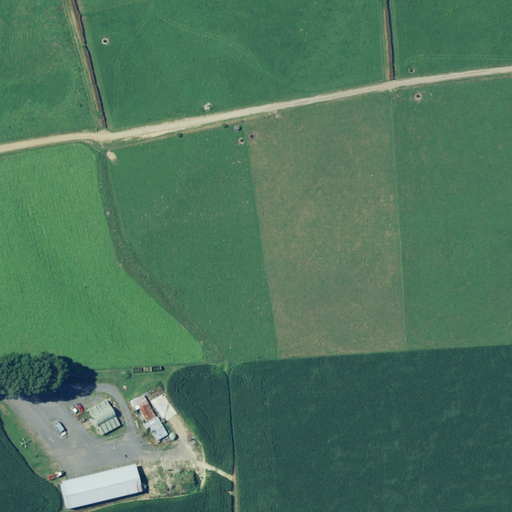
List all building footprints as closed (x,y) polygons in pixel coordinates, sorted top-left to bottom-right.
[(153,416),(141,394),(129,401),(134,409),(137,408),(144,421),(153,416)] [(112,414),(104,399),(86,409),(94,423),(112,414)] [(119,424),(114,416),(96,427),(100,434),(119,424)] [(159,424),(155,416),(141,423),(144,429),(148,426),(155,440),(167,434),(161,423),(159,424)] [(176,436),(170,431),(166,436),(171,441),(176,436)] [(139,491),(132,464),(60,481),(66,508),(139,491)]
